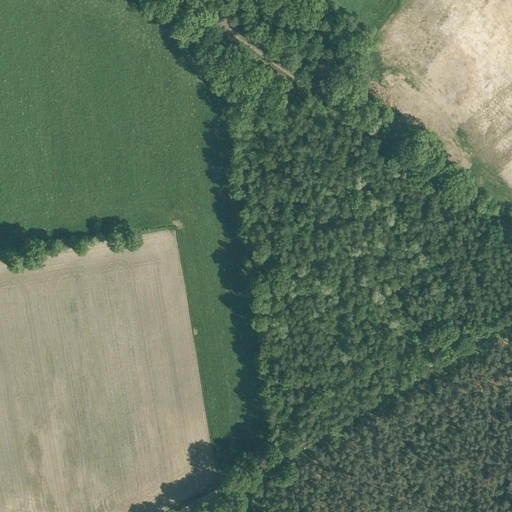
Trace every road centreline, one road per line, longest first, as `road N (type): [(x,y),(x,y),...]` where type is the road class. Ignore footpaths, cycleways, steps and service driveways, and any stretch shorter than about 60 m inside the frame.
road 1 (unclassified): [(511,231),(193,0)]
road 2 (track): [(183,511),(511,315)]
